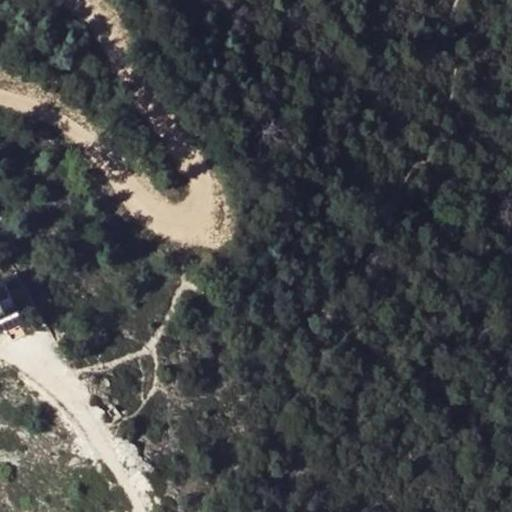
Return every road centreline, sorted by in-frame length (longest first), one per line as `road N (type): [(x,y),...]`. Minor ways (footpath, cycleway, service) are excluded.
road 1 (track): [(0,104),(33,112),(153,209),(185,213),(198,193),(114,47),(65,0)]
road 2 (track): [(136,511),(101,435),(49,370),(0,347)]
